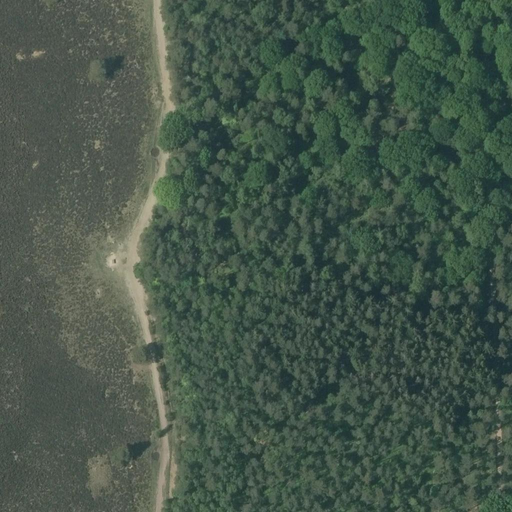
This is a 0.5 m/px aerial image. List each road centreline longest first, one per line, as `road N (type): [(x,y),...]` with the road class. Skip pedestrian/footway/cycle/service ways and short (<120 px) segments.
road 1 (track): [(159,511),(163,436),(133,260),(167,146),(158,0)]
road 2 (track): [(486,0),(501,511)]
road 3 (track): [(134,280),(170,399),(171,511)]
